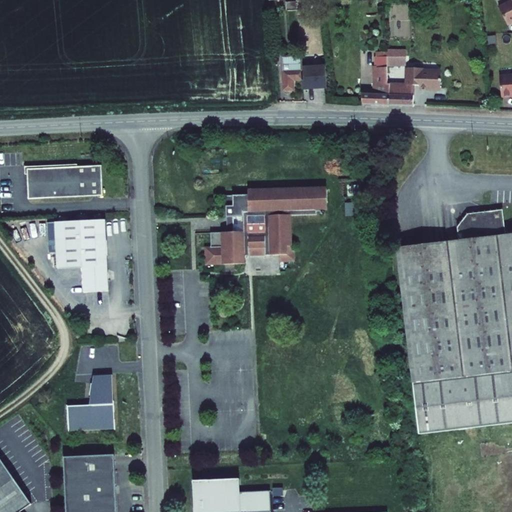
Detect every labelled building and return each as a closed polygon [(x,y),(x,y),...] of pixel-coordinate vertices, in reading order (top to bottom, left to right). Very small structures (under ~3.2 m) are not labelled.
[(511,0),(510,0),(511,1),(498,7),(507,25),(511,22),(511,0)] [(294,1),(285,3),(285,12),(295,11),(294,1)] [(407,51),(383,53),(384,68),(408,66),(407,51)] [(360,94),(360,106),(386,107),(385,90),(385,85),(384,68),(383,53),(377,53),(377,59),(374,59),(373,68),(373,70),(373,94),(360,94)] [(322,55),(312,56),(312,70),(303,70),(304,79),(314,80),(314,89),(324,89),(322,55)] [(299,57),(281,57),(282,90),(293,90),(292,81),(301,80),(299,57)] [(385,90),(386,107),(412,108),(414,86),(419,86),(419,88),(439,89),(439,74),(420,73),(418,70),(408,70),(407,85),(385,85),(385,90)] [(511,75),(499,77),(501,98),(511,97),(511,75)] [(102,165),(27,169),(29,199),(103,196),(102,165)] [(248,195),(226,195),(226,217),(233,217),(233,232),(227,232),(210,232),(211,246),(205,247),(205,265),(245,263),(245,256),(280,255),(280,262),(294,261),(294,245),(291,245),(290,215),(317,214),(316,210),(327,209),(326,188),(248,190),(248,195)] [(506,198),(503,199),(471,202),(461,216),(462,229),(400,236),(407,295),(424,428),(511,417),(511,222),(508,223),(506,198)] [(345,216),(354,215),(352,204),(344,205),(345,216)] [(105,220),(56,222),(58,268),(83,267),(84,292),(109,291),(105,220)] [(280,274),(278,257),(269,258),(271,275),(280,274)] [(68,406),(69,431),(116,429),(114,401),(113,375),(97,375),(96,384),(91,383),(90,395),(94,396),(93,405),(68,406)] [(117,511),(115,455),(64,457),(66,511),(117,511)] [(25,495),(0,457),(0,511),(20,511),(32,504),(25,495)] [(194,511),(238,511),(271,511),(270,491),(240,492),(240,479),(193,481),(194,511)]
